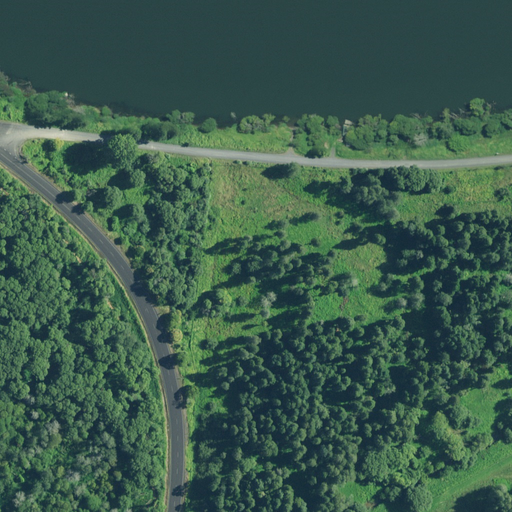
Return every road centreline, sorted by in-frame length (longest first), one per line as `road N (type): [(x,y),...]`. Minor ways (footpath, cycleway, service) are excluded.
road 1 (unclassified): [(0,145),(19,138),(451,168),(511,162)]
road 2 (tertiary): [(171,511),(163,373),(144,314),(111,262),(0,163)]
